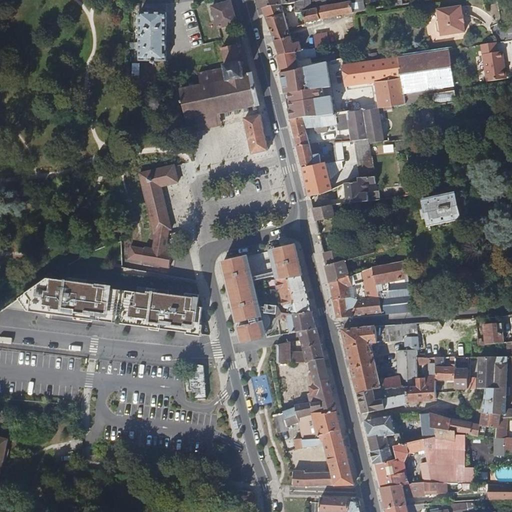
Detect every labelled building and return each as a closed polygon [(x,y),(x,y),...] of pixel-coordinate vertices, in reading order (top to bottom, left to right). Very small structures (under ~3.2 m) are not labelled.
[(295,1),(299,0),(261,0),(264,8),(282,4),(295,1)] [(299,0),(295,1),(295,10),(299,11),(304,11),(310,10),(309,0),(299,0)] [(237,24),(231,1),(212,6),(218,29),(237,24)] [(317,8),(320,20),(353,13),(352,1),(317,8)] [(276,40),(290,36),(289,29),(282,4),(264,8),(274,33),(276,40)] [(434,24),(435,30),(462,25),(462,23),(463,22),(462,15),(461,15),(460,6),(436,9),(437,20),(434,24)] [(306,24),(320,20),(317,8),(310,10),(304,11),(306,24)] [(166,61),(166,12),(138,12),(138,22),(134,22),(134,52),(139,52),(139,61),(166,61)] [(462,25),(435,30),(435,31),(440,34),(440,35),(463,32),(462,25)] [(290,36),(276,40),(279,56),(295,52),(299,51),(298,43),(292,44),(290,36)] [(320,37),(323,48),(328,47),(326,36),(320,37)] [(315,49),(322,48),(323,48),(320,37),(314,37),(315,49)] [(497,52),(496,42),(482,44),(488,82),(507,79),(503,51),(497,52)] [(222,49),(226,66),(241,63),(237,45),(222,49)] [(277,56),(281,73),(299,70),(300,70),(313,67),(311,58),(317,57),(315,49),(311,50),(303,50),(299,51),(295,52),(279,56),(277,56)] [(450,49),(353,65),(349,65),(352,86),(376,83),(378,98),(380,108),(407,104),(406,94),(425,91),(456,86),(450,49)] [(243,76),(241,63),(226,66),(226,67),(229,80),(201,86),(180,91),(187,121),(196,119),(198,126),(199,129),(212,126),(209,116),(219,114),(246,108),(258,105),(252,74),(251,75),(243,76)] [(323,104),(321,89),(332,88),(328,63),(313,67),(300,70),(299,70),(281,73),(286,93),(289,93),(292,109),(290,109),(292,120),(305,118),(335,114),(333,103),(323,104)] [(198,73),(201,86),(229,80),(226,67),(225,68),(218,69),(198,73)] [(457,100),(456,90),(430,94),(432,104),(457,100)] [(427,101),(425,91),(406,94),(407,104),(427,101)] [(366,110),(369,138),(370,138),(370,141),(381,140),(377,108),(366,110)] [(369,138),(366,110),(339,114),(339,124),(350,122),(353,139),(369,138)] [(222,124),(219,114),(209,116),(212,126),(222,124)] [(305,118),(306,129),(315,128),(316,135),(340,131),(339,124),(339,114),(335,114),(305,118)] [(268,150),(260,115),(248,118),(244,119),(252,153),(268,150)] [(297,139),(308,137),(306,129),(305,118),(292,120),(297,139)] [(299,146),(311,144),(308,137),(297,139),(299,146)] [(358,177),(375,174),(373,154),(372,154),(370,141),(370,138),(369,138),(353,139),(353,140),(358,177)] [(298,146),(303,166),(321,164),(318,143),(311,144),(299,146),(298,146)] [(344,160),(343,147),(336,147),(337,161),(344,160)] [(326,163),(321,164),(303,166),(311,196),(323,193),(333,189),(326,163)] [(178,183),(174,165),(140,174),(154,231),(156,231),(169,227),(171,227),(161,187),(178,183)] [(414,191),(411,171),(404,172),(407,194),(414,191)] [(353,202),(365,201),(378,199),(376,189),(370,190),(369,183),(376,182),(375,174),(358,177),(359,181),(346,182),(348,196),(335,198),(335,204),(353,202)] [(447,194),(447,191),(434,193),(435,197),(425,199),(429,225),(439,223),(440,226),(453,224),(452,220),(461,219),(457,193),(447,194)] [(468,218),(463,192),(457,193),(461,219),(468,218)] [(336,216),(333,205),(314,207),(317,220),(336,216)] [(154,248),(166,249),(169,227),(156,231),(154,248)] [(399,249),(400,262),(409,260),(407,240),(398,241),(399,249)] [(328,265),(346,260),(375,252),(372,242),(325,253),(328,265)] [(388,249),(387,242),(378,243),(379,251),(388,249)] [(303,276),(296,245),(273,249),(280,278),(303,276)] [(143,261),(145,248),(131,246),(129,259),(143,261)] [(173,250),(166,249),(154,248),(145,246),(145,248),(143,261),(143,262),(170,266),(173,250)] [(383,257),(384,265),(392,263),(390,255),(383,257)] [(259,317),(256,302),(255,300),(244,256),(222,260),(238,321),(259,317)] [(327,265),(331,283),(351,277),(346,260),(328,265),(327,265)] [(377,284),(380,297),(384,314),(413,311),(409,260),(400,262),(392,263),(384,265),(373,267),(376,284),(377,284)] [(203,324),(200,323),(202,306),(198,305),(200,293),(186,292),(185,295),(169,293),(169,290),(139,286),(138,291),(106,287),(106,281),(69,276),(69,280),(48,277),(20,298),(29,310),(32,308),(34,311),(102,320),(103,314),(111,315),(110,321),(125,323),(126,317),(134,318),(133,324),(142,325),(143,321),(151,322),(151,323),(162,324),(161,328),(187,331),(187,333),(202,335),(203,324)] [(287,315),(312,311),(303,276),(280,278),(278,279),(285,307),(287,315)] [(384,314),(380,297),(357,299),(355,298),(351,298),(349,286),(353,285),(351,277),(331,283),(339,318),(384,314)] [(287,315),(285,307),(280,306),(279,317),(288,318),(291,333),(300,331),(317,328),(312,311),(287,315)] [(265,338),(261,321),(239,325),(243,342),(265,338)] [(344,329),(358,393),(379,387),(372,343),(402,338),(402,333),(418,332),(417,322),(344,329)] [(496,333),(495,324),(486,325),(488,343),(503,342),(502,332),(496,333)] [(308,363),(311,362),(324,359),(317,328),(300,331),(302,339),(305,353),(308,363)] [(418,385),(418,377),(418,364),(417,357),(417,348),(419,348),(418,335),(406,336),(406,349),(398,349),(399,375),(383,378),(386,385),(387,388),(405,384),(406,388),(418,385)] [(291,354),(290,341),(278,344),(279,365),(292,364),(291,354)] [(308,363),(305,353),(291,354),(292,364),(308,363)] [(507,413),(509,355),(481,356),(479,387),(485,387),(484,412),(501,413),(503,413),(507,413)] [(418,385),(406,388),(407,400),(438,398),(437,392),(437,380),(437,357),(417,357),(418,364),(431,364),(431,376),(418,377),(418,385)] [(443,357),(437,357),(437,380),(455,380),(455,369),(455,364),(446,364),(445,365),(443,365),(443,357)] [(337,411),(324,359),(311,362),(317,386),(313,387),(314,395),(312,396),(313,404),(297,407),(298,409),(284,414),(288,425),(300,421),(299,417),(337,411)] [(203,365),(191,363),(191,375),(188,375),(189,391),(192,391),(193,400),(206,399),(204,367),(203,365)] [(455,369),(455,380),(455,389),(468,388),(468,377),(469,369),(455,369)] [(477,377),(468,377),(468,388),(477,387),(477,377)] [(385,397),(386,408),(408,404),(407,400),(406,388),(405,384),(387,388),(388,392),(391,391),(403,389),(403,394),(391,396),(385,397)] [(379,387),(358,393),(363,413),(386,408),(385,397),(385,393),(388,392),(387,388),(386,385),(379,387)] [(341,429),(337,411),(299,417),(300,421),(303,439),(296,440),(297,449),(306,447),(316,446),(324,444),(321,435),(341,429)] [(499,426),(501,413),(484,412),(481,426),(499,426)] [(288,425),(284,414),(276,416),(279,431),(288,429),(288,425)] [(365,420),(369,436),(387,434),(395,432),(397,432),(393,414),(365,420)] [(450,419),(431,414),(433,426),(436,426),(438,436),(403,442),(397,443),(394,443),(397,460),(394,460),(375,463),(381,487),(403,484),(408,483),(405,461),(409,452),(427,452),(432,481),(436,481),(446,482),(455,482),(454,430),(449,429),(450,419)] [(424,430),(401,433),(403,442),(438,436),(436,426),(433,426),(431,414),(421,415),(424,430)] [(499,426),(481,426),(450,419),(449,429),(454,430),(498,439),(499,426)] [(321,435),(324,444),(331,473),(304,473),(304,471),(294,471),(294,485),(329,486),(329,484),(335,484),(335,486),(352,485),(354,482),(341,429),(321,435)] [(390,444),(387,434),(369,436),(371,447),(390,444)] [(371,447),(375,463),(394,460),(390,444),(371,447)] [(144,477),(101,471),(100,483),(142,488),(144,477)] [(403,484),(405,495),(425,492),(424,481),(421,481),(408,483),(403,484)] [(424,481),(425,492),(437,490),(436,481),(432,481),(424,481)] [(447,488),(446,482),(436,481),(437,490),(447,488)] [(511,483),(506,483),(488,482),(489,500),(511,498),(511,483)] [(403,484),(381,487),(385,507),(407,504),(405,495),(403,484)] [(247,491),(240,490),(239,499),(256,501),(257,492),(247,491)] [(322,511),(330,511),(350,511),(350,500),(322,498),(322,511)] [(350,500),(350,511),(361,511),(359,501),(350,500)]
